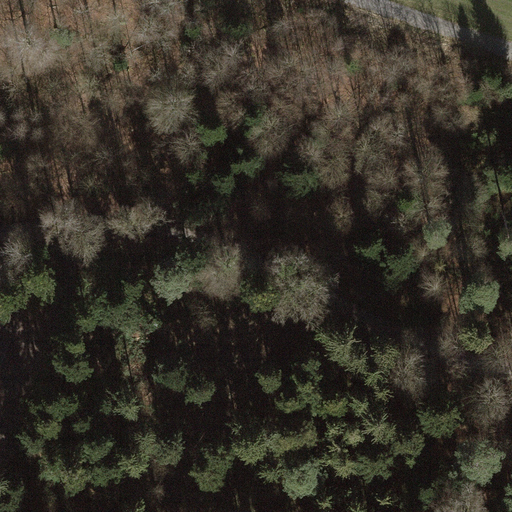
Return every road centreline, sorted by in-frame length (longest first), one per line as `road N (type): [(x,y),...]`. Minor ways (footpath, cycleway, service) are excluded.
road 1 (track): [(0,240),(104,244),(182,260),(437,343),(511,358)]
road 2 (track): [(378,0),(511,47)]
